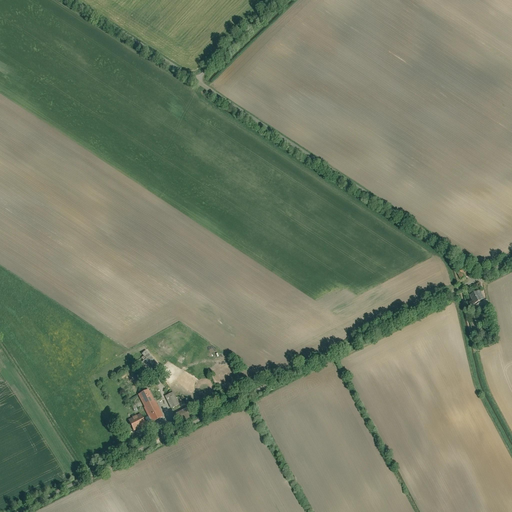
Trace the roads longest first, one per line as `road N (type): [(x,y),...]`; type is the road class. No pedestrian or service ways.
road 1 (residential): [(18,511),(488,273)]
road 2 (unclassified): [(69,0),(488,273)]
